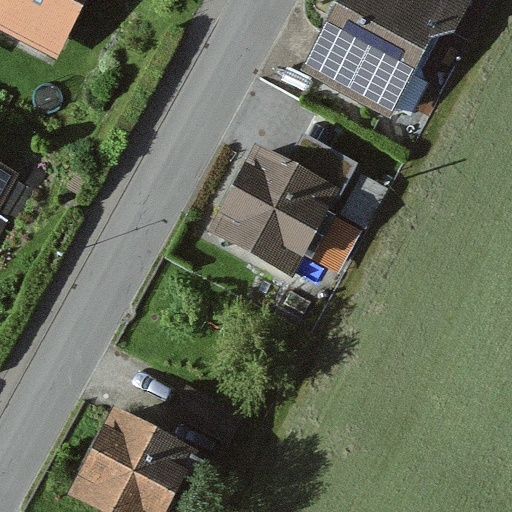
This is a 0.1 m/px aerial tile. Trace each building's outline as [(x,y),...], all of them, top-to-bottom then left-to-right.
[(88,0),(0,0),(0,34),(59,62),(88,0)] [(469,0),(361,0),(314,100),(402,142),(469,0)] [(351,165),(264,123),(208,239),(296,281),(351,165)] [(0,221),(25,170),(0,158),(0,221)] [(168,511),(203,439),(116,398),(61,511),(168,511)]
